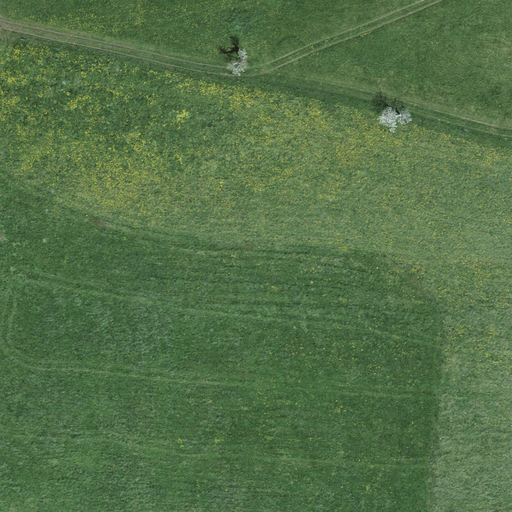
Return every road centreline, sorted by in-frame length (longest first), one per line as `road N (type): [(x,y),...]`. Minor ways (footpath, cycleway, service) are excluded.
road 1 (track): [(511,133),(328,85),(200,67),(0,23)]
road 2 (track): [(253,74),(441,0)]
